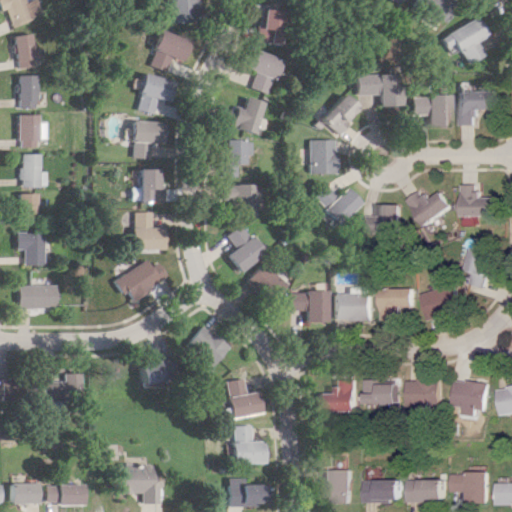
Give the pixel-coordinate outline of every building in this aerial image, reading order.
[(0,0),(37,0),(44,14),(14,29),(11,23),(3,9),(0,11),(0,0)] [(169,0),(197,0),(201,23),(172,24),(169,0)] [(387,0),(401,0),(396,8),(387,0)] [(435,28),(444,11),(440,10),(445,0),(419,0),(410,19),(435,28)] [(259,7),(283,11),(279,45),(252,41),(254,32),(255,24),(257,25),(259,7)] [(471,15),(484,36),(473,42),(477,48),(484,58),(469,69),(458,52),(455,52),(454,50),(447,55),(439,38),(471,15)] [(160,29),(189,40),(183,63),(171,57),(168,63),(164,73),(147,64),(160,29)] [(12,35),(30,31),(32,39),(36,39),(38,49),(45,48),(46,57),(45,64),(37,68),(34,66),(17,69),(16,62),(12,35)] [(251,48),(282,60),(272,82),(269,80),(265,94),(247,87),(251,79),(253,73),(242,68),(251,48)] [(139,71),(177,83),(170,103),(155,100),(153,107),(149,117),(133,110),(139,71)] [(355,73),(400,73),(401,106),(378,106),(378,94),(365,95),(356,95),(355,73)] [(16,74),(35,74),(36,107),(16,108),(16,102),(16,74)] [(456,90),(457,81),(469,82),(469,90),(490,90),(491,109),(478,109),(477,117),(472,117),(474,126),(464,126),(456,126),(456,90)] [(342,93),(357,107),(351,115),(352,115),(345,121),(348,124),(342,130),(337,136),(318,118),(342,93)] [(425,93),(449,94),(450,127),(426,126),(425,93)] [(243,96),(263,103),(252,135),(219,124),(224,109),(230,110),(233,105),(239,108),(243,96)] [(14,114),(37,114),(36,121),(43,121),(46,141),(36,139),(36,148),(19,148),(19,144),(18,140),(15,140),(14,114)] [(129,119),(163,122),(162,146),(149,144),(148,152),(148,160),(128,160),(129,119)] [(220,138),(239,138),(239,140),(247,140),(248,156),(240,156),(239,165),(233,165),(233,176),(219,176),(220,138)] [(306,139),(332,139),(332,143),(332,150),(335,150),(335,174),(306,174),(306,139)] [(19,153),(41,152),(39,171),(46,171),(46,189),(18,189),(17,180),(16,166),(21,167),(19,153)] [(125,168),(161,168),(162,206),(135,204),(134,201),(127,199),(125,188),(134,187),(134,182),(128,182),(128,179),(123,179),(123,176),(126,176),(125,168)] [(219,183),(250,183),(252,220),(219,220),(219,183)] [(344,187),(360,203),(334,228),(326,222),(330,220),(321,210),(324,208),(309,193),(325,183),(329,187),(337,195),(344,187)] [(458,183),(464,183),(475,184),(475,190),(479,190),(479,198),(493,197),(494,217),(476,216),(476,226),(460,225),(460,216),(458,216),(458,183)] [(405,199),(411,195),(417,191),(421,197),(425,193),(428,198),(439,191),(451,207),(422,227),(405,199)] [(15,192),(37,192),(38,226),(17,226),(15,192)] [(376,203),(400,203),(400,237),(377,237),(376,208),(376,203)] [(128,211),(150,211),(150,216),(150,227),(162,227),(163,254),(128,251),(128,211)] [(221,234),(237,223),(248,236),(250,235),(263,253),(236,274),(221,256),(233,247),(227,241),(221,234)] [(13,230),(45,231),(44,266),(23,265),(23,259),(23,249),(14,250),(13,230)] [(459,248),(470,250),(472,246),(491,252),(485,278),(478,275),(452,266),(459,248)] [(111,283),(144,258),(149,265),(154,261),(167,279),(127,305),(111,283)] [(289,280),(277,295),(254,276),(250,273),(265,260),(289,280)] [(17,282),(57,283),(56,309),(17,309),(17,282)] [(417,293),(452,283),(460,310),(432,317),(423,320),(417,293)] [(333,292),(348,292),(347,287),(358,286),(367,285),(367,288),(372,288),(373,295),(367,295),(369,320),(334,319),(333,292)] [(375,288),(412,288),(412,307),(398,307),(397,320),(382,320),(376,320),(375,288)] [(288,291),(305,292),(304,290),(327,289),(328,322),(305,321),(305,310),(299,310),(289,310),(288,291)] [(197,323),(203,329),(208,333),(210,330),(227,347),(208,369),(177,339),(197,323)] [(154,359),(133,363),(140,386),(143,385),(145,391),(190,382),(179,349),(164,353),(157,355),(158,359),(154,359)] [(79,373),(62,373),(62,381),(40,381),(41,400),(80,399),(79,373)] [(223,378),(242,377),(244,383),(247,394),(256,392),(260,412),(230,419),(222,397),(228,396),(223,378)] [(360,378),(376,378),(376,383),(396,383),(397,404),(378,405),(378,402),(362,404),(360,378)] [(415,378),(439,378),(439,413),(412,413),(412,397),(416,396),(415,378)] [(452,378),(464,380),(464,378),(488,383),(483,411),(474,409),(473,418),(445,413),(452,378)] [(18,381),(1,379),(0,388),(0,401),(16,403),(18,381)] [(318,391),(331,391),(331,385),(337,385),(337,379),(352,379),(354,412),(318,412),(318,391)] [(494,388),(505,387),(504,385),(511,384),(511,413),(499,416),(494,388)] [(229,424),(248,426),(249,430),(251,441),(261,441),(263,462),(228,466),(227,442),(233,442),(229,424)] [(112,469),(118,469),(117,463),(126,464),(125,470),(147,469),(147,486),(153,486),(154,506),(143,505),(134,505),(134,494),(128,494),(111,496),(112,469)] [(360,466),(376,465),(377,479),(396,479),(398,503),(371,502),(360,502),(360,466)] [(222,475),(239,476),(241,468),(264,467),(266,506),(230,506),(221,507),(222,475)] [(320,468),(349,469),(350,504),(320,503),(320,468)] [(446,472),(459,474),(460,469),(484,470),(485,506),(456,506),(446,506),(446,472)] [(404,478),(403,504),(412,504),(441,505),(440,478),(404,478)] [(4,480),(32,482),(32,504),(18,504),(5,504),(4,480)] [(492,480),(511,480),(511,503),(491,506),(492,480)] [(39,483),(53,485),(53,483),(78,482),(79,506),(52,504),(52,502),(47,501),(41,501),(39,483)]
